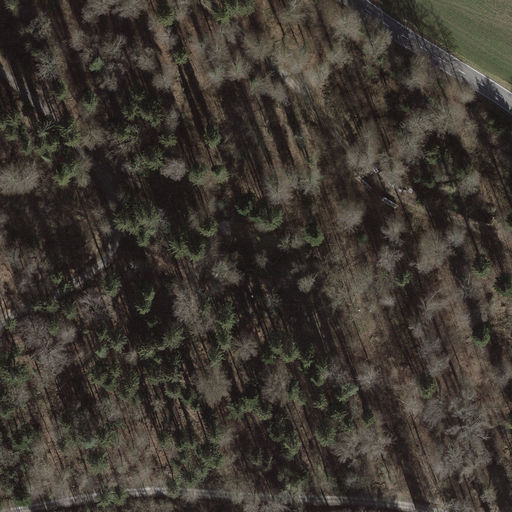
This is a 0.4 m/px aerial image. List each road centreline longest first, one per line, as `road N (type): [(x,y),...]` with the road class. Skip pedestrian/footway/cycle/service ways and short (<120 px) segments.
road 1 (track): [(11,511),(136,491),(375,500),(430,511)]
road 2 (track): [(192,0),(299,87),(391,193),(508,240)]
road 3 (track): [(0,327),(112,251),(116,224),(95,168),(0,69)]
road 4 (track): [(95,168),(126,176),(267,251)]
road 5 (tertiary): [(355,0),(511,105)]
